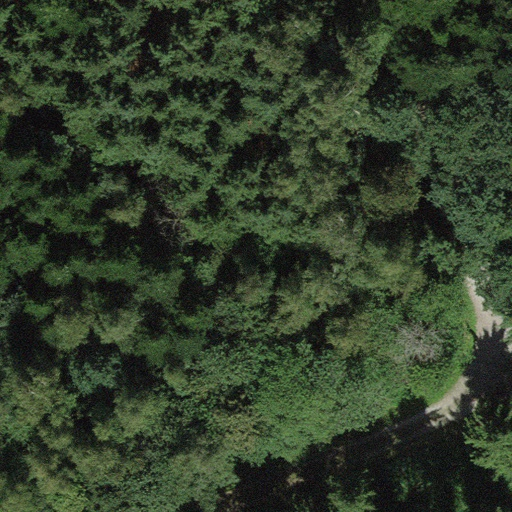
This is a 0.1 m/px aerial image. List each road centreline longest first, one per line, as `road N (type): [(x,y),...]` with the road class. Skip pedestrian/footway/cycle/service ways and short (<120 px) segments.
road 1 (track): [(509,388),(382,0)]
road 2 (track): [(511,387),(214,511)]
